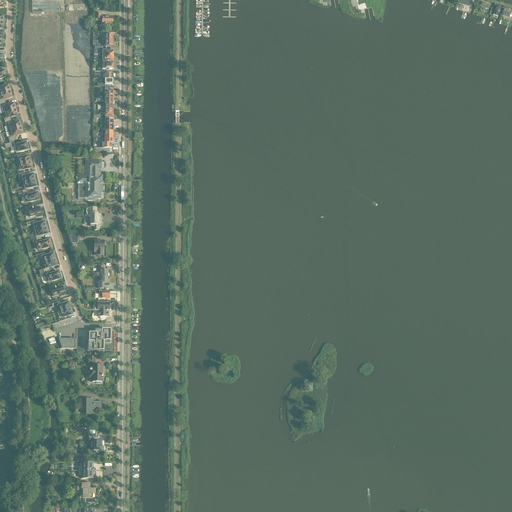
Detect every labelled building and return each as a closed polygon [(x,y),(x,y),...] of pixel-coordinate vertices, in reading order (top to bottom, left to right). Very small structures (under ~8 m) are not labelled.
[(488,9),(489,6),(481,3),(480,6),(481,7),(480,11),(484,12),(485,8),(488,9)] [(101,14),(95,14),(95,19),(100,19),(101,21),(102,21),(102,25),(100,25),(99,27),(100,28),(105,28),(106,27),(105,25),(112,25),(112,24),(112,22),(112,21),(112,17),(101,17),(101,14)] [(68,22),(62,23),(63,29),(74,27),(73,21),(74,21),(74,18),(68,19),(68,22)] [(74,27),(63,29),(64,35),(70,34),(71,36),(76,35),(76,33),(75,33),(74,27)] [(109,33),(101,33),(101,35),(105,35),(105,41),(112,41),(112,39),(113,39),(113,35),(109,35),(109,33)] [(72,50),(66,50),(66,56),(77,56),(77,50),(78,50),(78,47),(72,47),(72,50)] [(40,50),(34,50),(34,53),(36,53),(36,59),(46,59),(46,53),(40,53),(40,50)] [(77,56),(66,56),(67,62),(73,62),(73,65),(79,65),(79,62),(77,62),(77,56)] [(36,65),(34,65),(34,68),(40,68),(40,65),(46,65),(46,59),(36,59),(36,65)] [(113,63),(102,63),(102,70),(98,69),(98,72),(105,72),(105,71),(109,71),(108,69),(113,69),(113,63)] [(40,70),(34,71),(35,74),(36,73),(37,79),(48,77),(46,71),(41,72),(40,70)] [(72,78),(66,79),(67,85),(78,83),(76,77),(78,77),(77,74),(71,75),(72,78)] [(39,85),(37,85),(38,88),(44,87),(43,84),(49,83),(48,77),(37,79),(39,85)] [(78,83),(67,85),(69,91),(75,90),(75,92),(81,91),(80,88),(79,89),(78,83)] [(44,87),(38,88),(38,91),(40,91),(41,97),(51,94),(50,89),(44,90),(44,87)] [(0,104),(5,103),(4,100),(10,98),(10,97),(12,97),(11,96),(12,96),(11,92),(0,94),(0,104)] [(42,102),(41,103),(41,105),(47,104),(47,102),(53,100),(51,94),(41,97),(42,102)] [(3,114),(16,110),(15,106),(14,106),(14,105),(12,105),(12,104),(6,106),(5,103),(0,104),(0,108),(1,108),(3,114)] [(16,110),(3,114),(5,119),(4,120),(5,123),(11,121),(10,118),(16,116),(15,115),(17,115),(17,114),(16,110)] [(7,126),(9,132),(22,128),(20,124),(19,123),(18,123),(12,124),(11,121),(5,123),(6,126),(7,126)] [(67,128),(64,128),(64,134),(67,134),(67,133),(73,133),(73,122),(67,122),(67,128)] [(79,122),(73,122),(73,133),(79,133),(79,134),(82,134),(82,128),(79,128),(79,122)] [(47,130),(44,130),(45,136),(47,136),(47,134),(53,134),(52,123),(46,124),(47,130)] [(58,123),(52,123),(53,134),(59,133),(59,135),(62,134),(62,128),(59,129),(58,123)] [(22,128),(9,132),(10,137),(8,138),(9,142),(16,139),(15,136),(21,135),(21,134),(23,133),(22,132),(23,132),(22,128)] [(112,144),(112,138),(102,138),(102,148),(104,148),(104,149),(109,149),(109,146),(111,146),(111,144),(112,144)] [(28,149),(27,144),(26,144),(26,143),(15,146),(14,143),(13,143),(4,145),(5,149),(14,147),(15,153),(20,152),(24,151),(28,150),(27,149),(28,149)] [(17,165),(31,162),(30,157),(29,157),(29,156),(21,158),(20,155),(14,156),(15,160),(16,159),(17,165)] [(101,162),(91,162),(90,161),(90,160),(85,160),(85,175),(77,175),(77,177),(76,177),(76,178),(76,179),(76,180),(77,181),(77,182),(77,184),(78,184),(78,190),(77,190),(77,192),(78,192),(78,200),(85,200),(85,201),(94,201),(94,199),(100,199),(100,186),(102,186),(102,185),(103,184),(103,183),(103,182),(102,181),(102,180),(99,180),(99,169),(101,169),(101,162)] [(31,162),(17,165),(18,171),(17,171),(18,175),(24,173),(24,170),(32,168),(31,167),(32,167),(31,162)] [(35,181),(34,176),(33,176),(33,175),(25,176),(24,173),(18,175),(19,178),(21,178),(23,184),(24,183),(35,181)] [(36,187),(36,186),(35,181),(24,183),(25,189),(36,187)] [(39,200),(39,199),(38,194),(37,193),(36,194),(29,195),(28,192),(26,193),(23,193),(18,194),(19,198),(24,197),(25,203),(30,202),(31,203),(34,202),(34,201),(39,200)] [(40,209),(39,209),(39,208),(33,209),(32,206),(25,208),(26,212),(28,211),(30,218),(37,216),(38,217),(41,216),(40,213),(41,212),(40,209)] [(90,225),(90,227),(94,227),(94,231),(99,231),(99,225),(97,225),(97,221),(102,221),(102,214),(96,214),(96,208),(86,208),(86,214),(84,214),(84,225),(90,225)] [(26,223),(27,227),(31,226),(33,232),(34,231),(46,228),(45,223),(44,222),(35,224),(34,221),(26,223)] [(47,234),(47,233),(48,233),(46,228),(34,231),(36,240),(40,240),(41,239),(40,236),(47,234)] [(38,250),(51,247),(51,246),(50,241),(49,241),(49,240),(41,243),(40,240),(36,240),(32,241),(33,245),(37,244),(38,250)] [(94,242),(94,256),(103,256),(103,251),(104,251),(104,242),(94,242)] [(44,263),(55,260),(54,255),(53,255),(53,254),(45,256),(44,253),(38,255),(39,259),(40,258),(42,264),(44,263)] [(49,272),(50,271),(49,268),(57,266),(56,265),(57,265),(55,260),(44,263),(46,269),(43,270),(44,273),(49,272)] [(98,277),(100,277),(107,277),(107,271),(103,271),(103,265),(98,265),(98,273),(98,277)] [(57,280),(61,279),(60,278),(61,278),(59,273),(59,272),(50,275),(49,272),(44,273),(43,273),(44,277),(45,277),(47,283),(53,281),(54,281),(57,280)] [(107,277),(100,277),(100,281),(98,281),(98,289),(103,289),(103,283),(107,283),(107,277)] [(49,287),(52,297),(60,295),(61,296),(64,295),(63,292),(64,291),(63,288),(62,288),(62,287),(56,289),(54,285),(49,287)] [(55,307),(57,313),(71,309),(69,304),(68,303),(55,307)] [(105,319),(105,318),(105,317),(108,317),(108,311),(109,311),(109,303),(94,303),(94,309),(97,309),(97,317),(101,317),(101,318),(100,318),(101,319),(101,320),(102,320),(103,320),(104,320),(105,319)] [(73,315),(71,309),(57,313),(59,318),(58,319),(59,322),(65,320),(64,317),(69,316),(70,316),(73,315)] [(102,350),(102,341),(106,342),(106,341),(109,341),(109,340),(109,331),(110,331),(102,331),(95,331),(95,335),(90,335),(90,341),(88,341),(88,351),(93,351),(99,351),(102,351),(102,350)] [(57,339),(60,349),(76,349),(76,339),(57,339)] [(90,382),(102,382),(102,377),(102,376),(102,370),(102,366),(95,366),(95,357),(88,357),(88,367),(91,367),(91,370),(90,370),(90,382)] [(79,406),(86,406),(86,415),(94,415),(94,409),(101,409),(101,403),(93,403),(93,400),(79,400),(79,406)] [(95,433),(89,433),(89,438),(88,438),(88,442),(91,442),(91,452),(92,452),(92,453),(96,453),(96,452),(104,452),(104,446),(104,441),(101,441),(101,440),(95,440),(95,433)] [(91,498),(91,494),(96,494),(96,488),(90,488),(90,483),(81,483),(81,486),(77,486),(77,491),(82,491),(82,499),(87,499),(87,503),(95,503),(95,498),(93,498),(91,498)]
